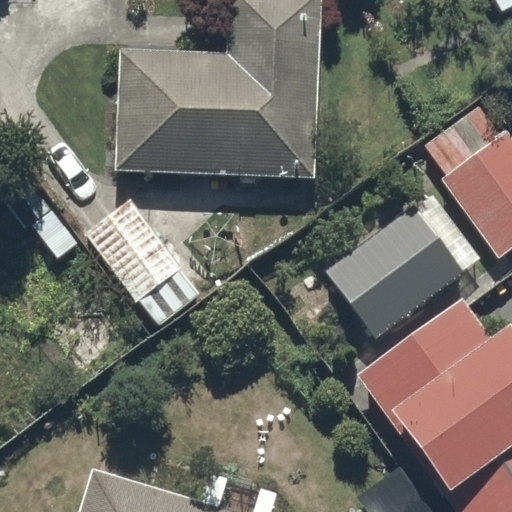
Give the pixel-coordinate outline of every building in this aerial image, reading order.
[(116,45),(112,167),(314,174),(320,0),(223,0),(222,49),(116,45)] [(511,0),(495,0),(501,9),(511,3),(511,0)] [(444,171),(439,176),(497,254),(511,243),(511,138),(504,128),(495,135),(474,106),(424,144),(444,171)] [(199,295),(129,194),(79,229),(150,330),(199,295)] [(413,201),(324,265),(377,338),(466,273),(413,201)] [(457,292),(354,367),(459,511),(511,511),(511,322),(506,315),(486,331),(457,292)] [(75,511),(250,511),(91,463),(75,511)] [(360,511),(431,511),(394,466),(351,500),(360,511)]
